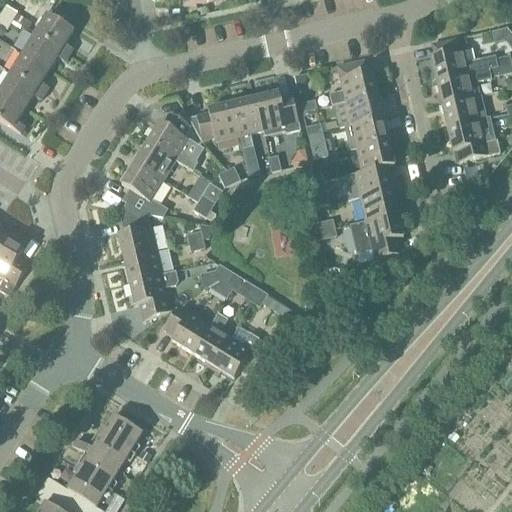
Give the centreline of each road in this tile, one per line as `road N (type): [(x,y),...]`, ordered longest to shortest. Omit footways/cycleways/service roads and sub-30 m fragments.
road 1 (secondary): [(511,222),(290,472)]
road 2 (secondary): [(304,505),(511,254)]
road 3 (residential): [(147,74),(396,18)]
road 4 (residential): [(434,194),(396,18)]
road 5 (residential): [(64,212),(61,171),(96,115),(147,74)]
road 6 (residential): [(210,435),(65,353)]
road 7 (residential): [(65,353),(82,314),(64,212)]
road 8 (residential): [(0,455),(65,353)]
